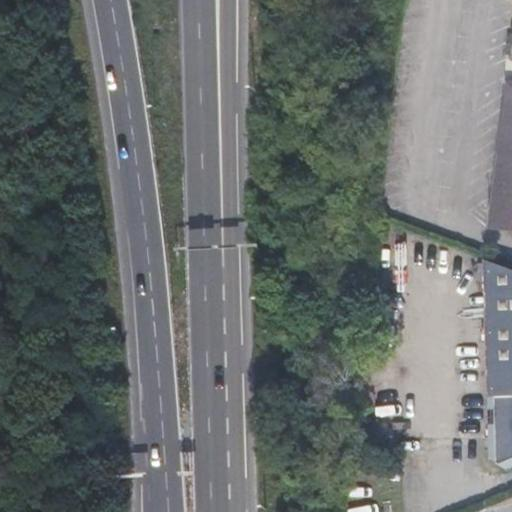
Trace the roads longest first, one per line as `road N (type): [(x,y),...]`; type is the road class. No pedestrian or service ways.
road 1 (motorway): [(109,0),(145,218),(164,511)]
road 2 (motorway): [(224,511),(212,76)]
road 3 (unknown): [(511,469),(465,485),(435,477),(429,276)]
road 4 (unknown): [(455,229),(433,219),(414,190),(439,0)]
road 5 (unknown): [(482,0),(461,148)]
